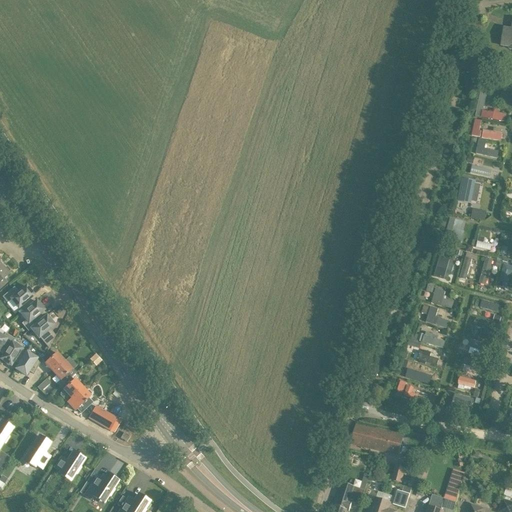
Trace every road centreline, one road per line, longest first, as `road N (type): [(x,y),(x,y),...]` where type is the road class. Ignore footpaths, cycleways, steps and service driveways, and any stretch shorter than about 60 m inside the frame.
road 1 (unclassified): [(322,511),(478,0)]
road 2 (primary): [(172,433),(0,183)]
road 3 (unclassified): [(0,375),(135,458),(172,433)]
